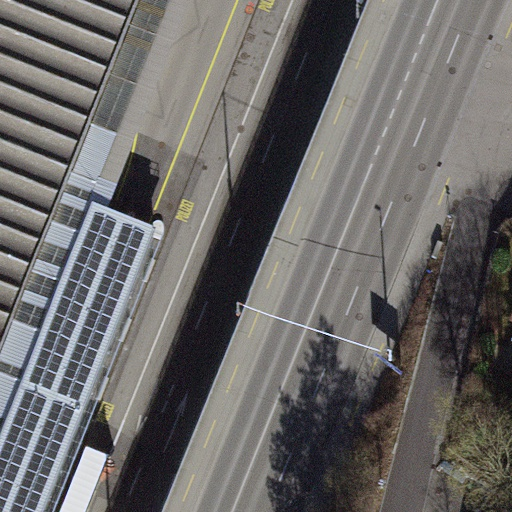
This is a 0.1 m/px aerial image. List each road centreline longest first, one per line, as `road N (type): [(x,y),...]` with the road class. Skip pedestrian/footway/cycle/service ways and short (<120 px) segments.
road 1 (primary): [(237,511),(421,80)]
road 2 (residential): [(503,111),(397,511)]
